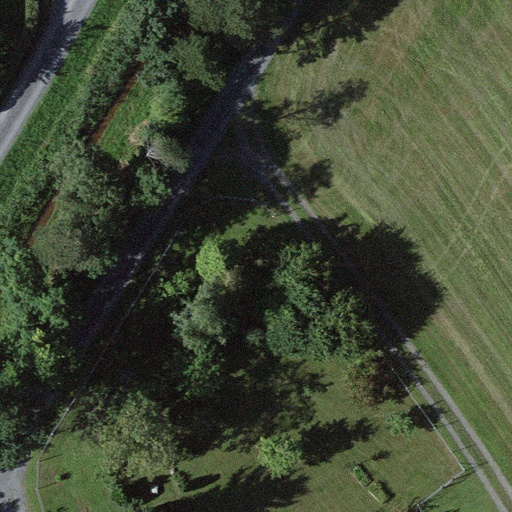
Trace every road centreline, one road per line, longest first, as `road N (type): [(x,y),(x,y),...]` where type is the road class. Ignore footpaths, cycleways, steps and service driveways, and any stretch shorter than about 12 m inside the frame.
road 1 (track): [(290,0),(0,466)]
road 2 (track): [(508,511),(286,198),(218,116)]
road 3 (track): [(74,0),(0,125)]
